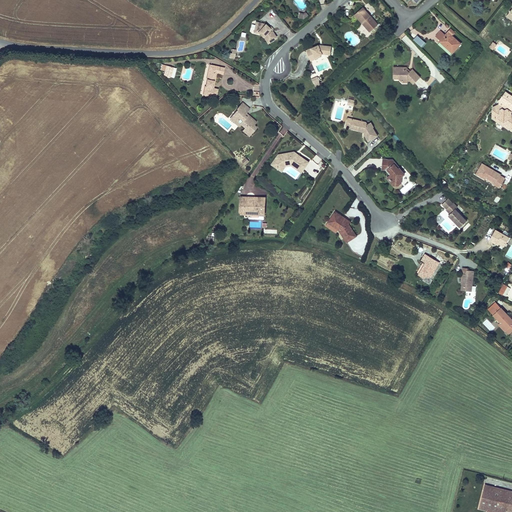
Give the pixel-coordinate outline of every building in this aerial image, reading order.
[(382,27),(367,10),(355,20),(363,29),(367,26),(374,34),(382,27)] [(273,29),(265,27),(260,29),(259,34),(264,35),(263,37),(266,41),(267,40),(272,47),(281,41),(276,35),(275,35),(274,33),(275,33),(273,29)] [(456,53),(463,43),(455,37),(458,32),(453,29),(448,35),(444,41),(443,43),(456,53)] [(418,35),(414,40),(422,47),(426,42),(418,35)] [(322,48),(320,48),(308,54),(311,61),(316,59),(317,60),(322,58),(324,57),(334,58),(335,50),(326,49),(326,50),(322,50),(322,48)] [(408,67),(400,67),(400,74),(405,74),(405,76),(408,80),(412,81),(413,79),(416,80),(420,83),(425,77),(416,69),(414,72),(410,69),(412,65),(408,65),(408,67)] [(209,93),(208,92),(206,101),(219,104),(221,96),(217,95),(216,94),(218,87),(219,88),(221,80),(227,81),(229,75),(219,72),(218,76),(213,74),(210,86),(211,86),(209,93)] [(435,78),(441,83),(444,79),(439,74),(435,78)] [(511,94),(509,93),(505,100),(506,104),(496,108),(496,110),(499,113),(498,119),(502,122),(505,120),(507,122),(507,126),(511,129),(511,94)] [(252,115),(245,109),(240,115),(241,116),(235,123),(240,127),(242,124),(245,127),(243,130),(248,134),(246,137),(252,142),(259,133),(256,131),(259,128),(250,121),(249,123),(247,121),(248,119),(252,115)] [(372,123),(371,121),(357,116),(355,124),(362,126),(362,128),(362,129),(367,130),(367,128),(370,129),(369,131),(373,139),(382,134),(378,126),(379,125),(376,121),(372,123)] [(240,127),(235,123),(233,125),(241,132),(243,130),(245,127),(242,124),(240,127)] [(294,167),(305,175),(311,168),(302,161),(302,160),(300,158),(299,159),(296,158),(282,160),(275,169),(280,172),(284,167),(287,169),(294,167)] [(405,176),(408,174),(404,168),(402,168),(399,164),(400,163),(397,159),(388,158),(387,169),(391,169),(393,173),(394,172),(396,174),(395,175),(393,176),(395,178),(394,179),(396,180),(398,183),(401,183),(404,183),(405,176)] [(506,176),(482,163),(475,175),(500,188),(506,176)] [(303,177),(305,175),(294,167),(287,169),(284,167),(280,172),(284,176),(288,171),(294,169),(303,177)] [(395,178),(393,176),(391,177),(397,185),(401,185),(401,183),(398,183),(396,180),(394,179),(395,178)] [(462,207),(457,203),(450,210),(454,214),(453,216),(464,228),(471,221),(459,209),(462,207)] [(249,205),(243,205),(242,222),(248,222),(248,225),(261,225),(262,222),(267,223),(267,206),(257,205),(257,208),(254,208),(254,207),(249,207),(249,205)] [(334,216),(333,217),(348,226),(349,225),(334,216)] [(333,217),(329,223),(333,226),(331,230),(337,234),(347,247),(356,239),(347,227),(348,226),(333,217)] [(491,241),(497,230),(492,228),(486,238),(491,241)] [(511,239),(497,230),(491,241),(498,245),(499,243),(506,248),(511,239)] [(432,275),(433,275),(440,263),(426,254),(422,261),(427,263),(419,275),(425,279),(426,276),(430,278),(432,275)] [(473,295),(478,275),(471,273),(470,277),(466,276),(464,284),(465,285),(463,292),(473,295)] [(511,318),(511,320),(509,318),(510,317),(505,311),(497,319),(504,326),(505,325),(511,331),(511,332),(510,334),(511,335),(511,318)] [(511,332),(511,331),(505,325),(504,326),(502,328),(509,335),(510,334),(511,332)] [(480,509),(483,510),(485,505),(501,509),(500,511),(509,511),(511,510),(511,503),(511,490),(486,484),(480,509)]
